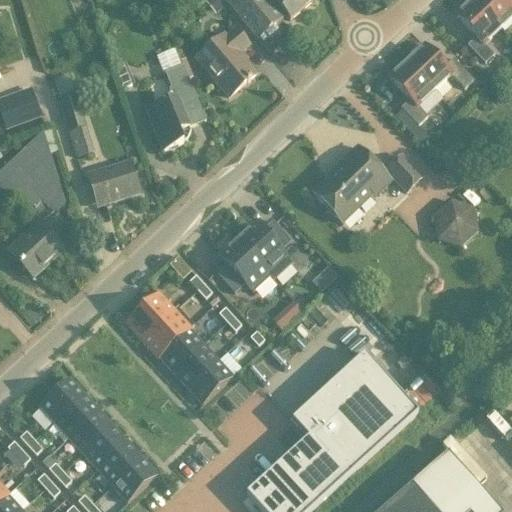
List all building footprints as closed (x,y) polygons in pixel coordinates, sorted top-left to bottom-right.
[(208,0),(203,4),(213,16),(222,9),(214,0),(208,0)] [(222,0),(258,42),(283,21),(264,0),(222,0)] [(278,0),(274,4),(289,23),(314,2),(312,0),(278,0)] [(475,0),(473,2),(500,31),(511,20),(511,5),(510,7),(503,0),(475,0)] [(484,47),(500,31),(473,2),(466,9),(464,6),(454,15),(457,18),(456,19),(475,40),(466,48),(484,66),(487,64),(489,66),(495,61),(492,59),(494,57),(484,47)] [(234,30),(197,62),(229,101),(257,78),(246,64),(239,57),(249,48),(234,30)] [(406,65),(434,94),(450,78),(464,92),(473,83),(452,61),(444,69),(424,48),(423,49),(421,47),(411,56),(413,58),(406,65)] [(417,109),(434,94),(406,65),(400,71),(397,69),(388,78),(390,80),(389,81),(409,102),(400,110),(418,129),(427,120),(417,109)] [(154,110),(146,114),(163,155),(183,147),(183,146),(187,144),(190,135),(189,131),(188,130),(190,127),(203,121),(204,125),(206,124),(183,69),(165,76),(173,96),(171,97),(171,98),(155,104),(153,109),(154,110)] [(30,92),(0,102),(0,116),(6,133),(40,120),(30,92)] [(71,134),(86,129),(77,98),(62,103),(71,134)] [(43,139),(3,177),(33,209),(43,200),(46,203),(29,218),(38,229),(9,256),(32,281),(62,253),(50,239),(63,227),(52,216),(63,207),(43,139)] [(337,175),(314,198),(342,227),(370,199),(373,201),(390,185),(390,184),(393,182),(406,197),(422,181),(401,159),(386,174),(386,175),(383,177),(358,150),(335,172),(337,175)] [(140,198),(130,166),(86,179),(97,211),(140,198)] [(451,204),(433,220),(437,243),(459,251),(477,235),(473,212),(451,204)] [(236,242),(271,279),(270,280),(274,283),(292,266),(281,254),(291,245),(272,224),(262,233),(256,227),(249,234),(247,232),(236,242)] [(271,279),(236,242),(225,252),(227,254),(220,261),(225,267),(215,276),(234,297),(245,287),(253,296),(270,280),(271,279)] [(322,274),(332,284),(337,279),(327,269),(322,274)] [(204,288),(196,280),(190,286),(197,294),(204,288)] [(211,297),(204,288),(197,294),(205,302),(211,297)] [(142,345),(173,316),(172,316),(157,299),(126,328),(142,345)] [(294,325),(304,316),(292,304),(282,313),(294,325)] [(173,316),(142,345),(157,361),(187,332),(188,333),(192,330),(176,312),(172,316),(173,316)] [(233,321),(225,312),(219,318),(227,326),(233,321)] [(338,319),(262,388),(273,400),(293,383),(294,384),(322,359),(334,372),(363,347),(338,319)] [(241,329),(233,321),(227,326),(235,335),(241,329)] [(172,377),(202,348),(188,333),(187,332),(157,361),(172,377)] [(263,344),(255,335),(249,341),(257,350),(263,344)] [(187,393),(217,364),(202,348),(172,377),(187,393)] [(364,358),(292,424),(308,442),(345,483),(418,417),(364,358)] [(202,409),(232,381),(217,364),(187,393),(202,409)] [(54,427),(85,398),(70,382),(39,410),(54,427)] [(68,442),(99,414),(85,398),(54,427),(62,436),(58,440),(64,446),(68,442)] [(83,459),(114,430),(99,414),(68,442),(83,459)] [(511,450),(511,448),(502,439),(506,435),(492,421),(486,427),(475,416),(465,426),(501,461),(511,450)] [(477,487),(498,468),(459,427),(439,447),(477,487)] [(97,474),(128,446),(114,430),(83,459),(97,474)] [(28,450),(34,445),(26,436),(19,442),(28,450)] [(313,511),(345,483),(308,442),(276,471),(313,511)] [(42,453),(34,445),(28,450),(36,459),(42,453)] [(22,455),(14,446),(7,452),(15,461),(22,455)] [(112,490),(143,462),(128,446),(97,474),(112,490)] [(30,464),(22,455),(15,461),(23,470),(30,464)] [(493,511),(446,458),(385,511),(493,511)] [(127,507),(158,479),(143,462),(112,490),(127,507)] [(49,473),(57,482),(63,476),(55,468),(49,473)] [(313,511),(276,471),(246,498),(258,511),(313,511)] [(71,485),(63,476),(57,482),(65,491),(71,485)] [(52,487),(43,478),(37,484),(45,493),(52,487)] [(60,496),(52,487),(45,493),(53,502),(60,496)] [(0,489),(0,506),(8,499),(0,489)] [(8,499),(0,506),(0,511),(19,511),(8,499)] [(78,505),(83,511),(88,511),(92,508),(84,500),(78,505)]
